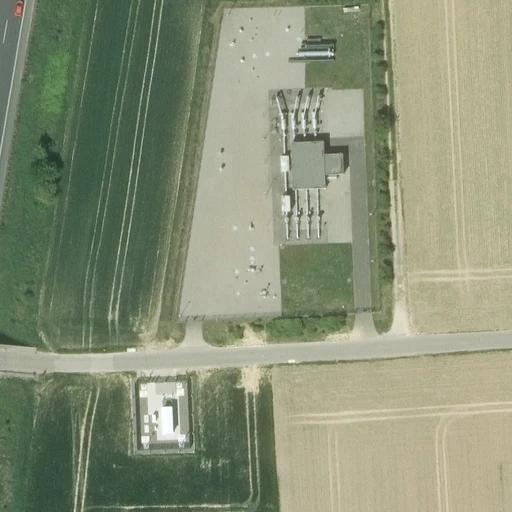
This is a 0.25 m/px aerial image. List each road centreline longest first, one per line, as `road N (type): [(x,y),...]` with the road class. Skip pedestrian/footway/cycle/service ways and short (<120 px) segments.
road 1 (unclassified): [(0,360),(511,337)]
road 2 (track): [(408,343),(389,0)]
